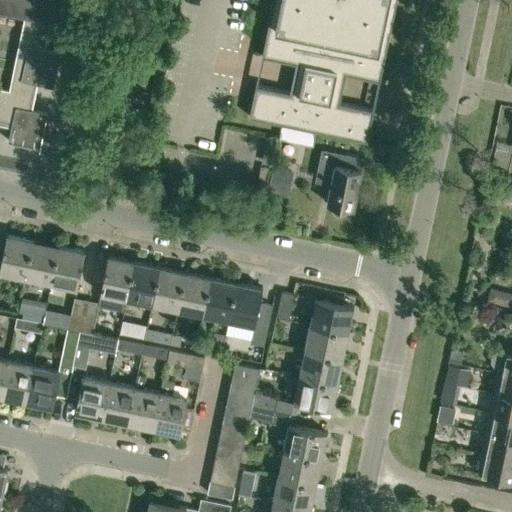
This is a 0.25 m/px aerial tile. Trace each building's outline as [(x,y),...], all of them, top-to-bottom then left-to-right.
[(51,21),(67,25),(71,0),(0,0),(0,118),(13,121),(9,140),(41,147),(48,112),(32,109),(38,83),(54,86),(61,51),(45,48),(51,21)] [(250,116),(368,140),(375,108),(373,108),(373,109),(340,102),(346,73),(379,80),(380,81),(397,0),(274,0),(262,56),(264,56),(264,55),(297,62),(291,91),(258,85),(258,84),(257,83),(250,116)] [(317,130),(283,123),(282,125),(280,137),(314,145),(317,132),(317,130)] [(333,176),(328,202),(334,204),(333,208),(346,210),(347,206),(354,208),(362,168),(356,167),(358,155),(322,148),(317,173),(333,176)] [(293,171),(283,169),(278,190),(289,193),(293,171)] [(0,271),(26,277),(34,238),(8,233),(0,269),(0,271)] [(51,283),(59,244),(34,238),(26,277),(51,283)] [(59,244),(51,283),(77,288),(86,249),(59,244)] [(127,299),(136,259),(109,254),(101,293),(127,299)] [(152,304),(161,265),(136,259),(127,299),(152,304)] [(178,309),(186,270),(161,265),(152,304),(178,309)] [(203,315),(212,275),(186,270),(178,309),(203,315)] [(229,320),(237,281),(212,275),(203,315),(229,320)] [(274,302),(261,300),(264,286),(237,281),(229,320),(255,325),(251,342),(265,345),(274,302)] [(495,302),(499,288),(491,286),(487,300),(495,302)] [(290,318),(295,293),(282,290),(277,315),(290,318)] [(81,330),(87,299),(75,297),(69,327),(81,330)] [(349,332),(355,305),(315,297),(310,323),(349,332)] [(81,330),(93,332),(100,302),(87,299),(81,330)] [(43,322),(24,318),(22,328),(41,332),(43,322)] [(120,332),(134,335),(136,323),(122,320),(120,332)] [(344,357),(349,332),(310,323),(305,349),(344,357)] [(67,396),(74,364),(81,330),(69,327),(60,369),(34,364),(26,400),(53,406),(55,394),(67,396)] [(171,342),(173,333),(147,327),(145,337),(171,342)] [(86,367),(93,332),(81,330),(74,364),(86,367)] [(224,345),(226,334),(221,332),(215,331),(214,336),(213,341),(199,338),(197,346),(197,348),(222,353),(224,345)] [(173,333),(171,342),(182,345),(184,335),(173,333)] [(145,343),(125,339),(123,349),(143,353),(145,343)] [(168,358),(170,348),(151,344),(149,354),(168,358)] [(203,368),(205,356),(170,348),(168,358),(167,361),(203,368)] [(338,383),(344,357),(305,349),(299,374),(338,383)] [(511,352),(498,350),(494,352),(491,363),(494,366),(500,368),(500,372),(511,374),(511,352)] [(0,394),(1,395),(9,359),(0,356),(0,394)] [(26,400),(34,364),(9,359),(1,395),(26,400)] [(257,380),(260,367),(235,362),(232,375),(257,380)] [(446,381),(460,384),(464,368),(460,367),(450,365),(447,375),(446,381)] [(511,374),(500,372),(495,392),(511,395),(511,374)] [(333,409),(338,383),(299,374),(294,401),(333,409)] [(102,416),(110,380),(84,375),(76,411),(102,416)] [(255,392),(255,391),(257,380),(232,375),(230,386),(255,392)] [(164,378),(161,391),(153,427),(180,433),(187,396),(173,393),(176,380),(164,378)] [(128,422),(136,385),(110,380),(102,416),(128,422)] [(153,427),(161,391),(136,385),(128,422),(153,427)] [(252,403),(255,392),(230,386),(228,398),(252,403)] [(252,404),(277,409),(279,396),(255,391),(255,392),(252,403),(252,404)] [(511,395),(495,392),(491,411),(511,415),(511,395)] [(252,404),(252,403),(228,398),(225,409),(250,415),(252,404)] [(274,420),(277,409),(252,404),(250,415),(250,416),(274,420)] [(250,416),(250,415),(225,409),(223,421),(247,427),(250,416)] [(511,415),(491,411),(487,431),(511,436),(511,415)] [(453,415),(441,412),(440,419),(440,421),(451,423),(452,417),(453,415)] [(245,438),(247,427),(223,421),(220,433),(245,438)] [(284,449),(323,457),(328,431),(289,423),(284,449)] [(511,436),(487,431),(483,452),(511,457),(511,436)] [(243,450),(245,438),(220,433),(218,445),(243,450)] [(240,461),(243,450),(218,445),(215,456),(240,461)] [(317,483),(323,457),(284,449),(278,474),(317,483)] [(511,457),(483,452),(478,472),(511,479),(511,457)] [(238,473),(240,461),(215,456),(213,468),(238,473)] [(235,485),(238,473),(213,468),(210,480),(235,485)] [(312,508),(317,483),(278,474),(273,500),(312,508)] [(233,497),(235,485),(210,480),(208,492),(233,497)] [(203,511),(204,511),(204,510),(150,499),(147,511),(203,511)] [(206,499),(204,510),(204,511),(206,511),(229,511),(231,504),(206,499)] [(311,511),(312,508),(273,500),(270,511),(311,511)]
